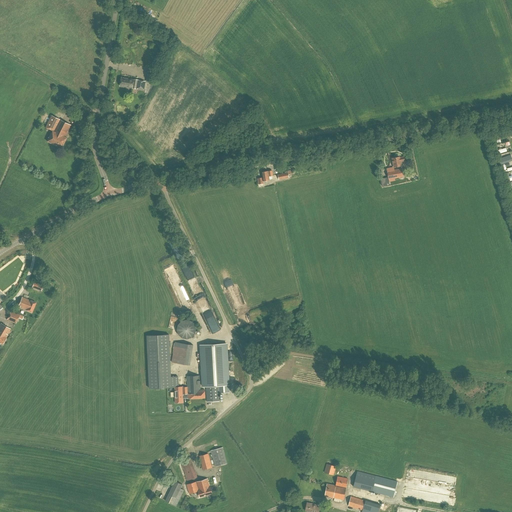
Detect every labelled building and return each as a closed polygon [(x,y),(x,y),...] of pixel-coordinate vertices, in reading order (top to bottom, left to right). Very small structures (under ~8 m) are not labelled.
[(153,83),(155,73),(148,71),(146,81),(153,83)] [(134,80),(122,77),(120,86),(132,88),(132,89),(144,91),(146,81),(134,79),(134,80)] [(62,148),(67,138),(65,137),(71,125),(60,119),(52,115),(46,128),(53,131),(48,141),(62,148)] [(87,131),(91,119),(81,115),(76,126),(87,131)] [(399,157),(399,156),(398,155),(396,156),(395,157),(396,158),(392,158),(394,167),(401,166),(401,162),(405,161),(404,157),(400,157),(399,157)] [(502,160),(501,156),(497,157),(500,164),(511,161),(510,157),(502,160)] [(395,181),(394,179),(404,177),(402,169),(387,171),(389,180),(389,182),(395,181)] [(262,178),(257,179),(258,185),(264,184),(264,181),(269,180),(272,179),(272,176),(273,176),(272,171),(268,171),(261,172),(262,178)] [(41,291),(43,286),(34,282),(32,287),(41,291)] [(32,313),(36,303),(22,297),(18,307),(20,308),(26,310),(32,313)] [(11,311),(7,320),(16,324),(19,318),(22,320),(23,317),(11,311)] [(7,335),(11,329),(1,323),(0,324),(0,342),(2,344),(6,338),(8,335),(7,335)] [(170,334),(147,335),(149,388),(175,387),(179,387),(179,376),(171,376),(170,334)] [(228,342),(200,344),(203,387),(207,386),(208,402),(220,401),(219,393),(229,392),(229,385),(230,385),(228,342)] [(175,387),(175,403),(183,403),(183,398),(187,398),(187,399),(205,398),(205,389),(201,389),(200,375),(187,376),(188,386),(179,387),(175,387)] [(215,467),(227,463),(223,447),(211,451),(215,467)] [(203,470),(212,468),(208,454),(199,456),(202,467),(203,470)] [(187,481),(197,477),(190,458),(180,461),(187,481)] [(334,475),(336,467),(326,464),(324,473),(334,475)] [(357,471),(353,487),(358,488),(362,472),(357,471)] [(369,474),(365,490),(391,497),(396,481),(369,474)] [(344,500),(348,479),(337,476),(335,485),(327,484),(325,496),(333,498),(344,500)] [(189,494),(198,491),(200,497),(212,494),(211,487),(210,487),(207,478),(186,485),(189,494)] [(176,507),(184,490),(181,488),(182,485),(175,481),(165,501),(176,507)] [(351,496),(348,506),(362,511),(365,501),(351,496)] [(307,503),(305,511),(310,511),(319,511),(320,508),(317,507),(317,505),(307,503)]
